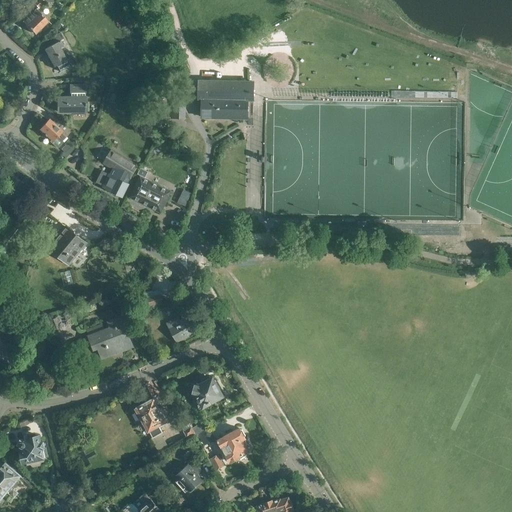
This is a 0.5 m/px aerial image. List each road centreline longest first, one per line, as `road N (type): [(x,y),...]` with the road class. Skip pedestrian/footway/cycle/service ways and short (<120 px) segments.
road 1 (residential): [(12,405),(64,399),(224,341)]
road 2 (residential): [(164,255),(5,145)]
road 3 (residential): [(298,461),(224,341)]
road 4 (residential): [(5,145),(24,116),(33,75),(0,34)]
